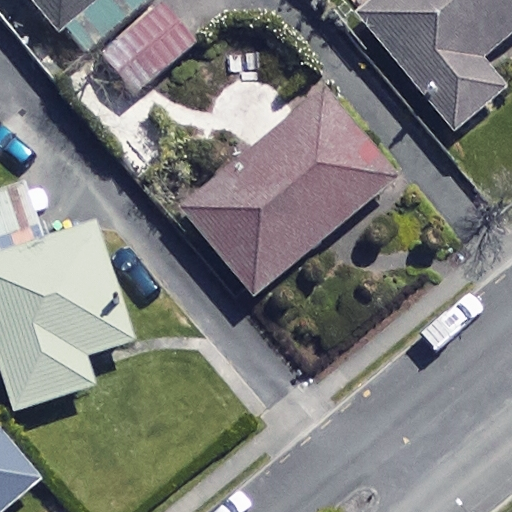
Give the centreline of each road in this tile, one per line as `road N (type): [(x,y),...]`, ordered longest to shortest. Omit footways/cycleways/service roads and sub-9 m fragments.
road 1 (residential): [(406,466),(511,378)]
road 2 (residential): [(300,511),(361,469),(406,466)]
